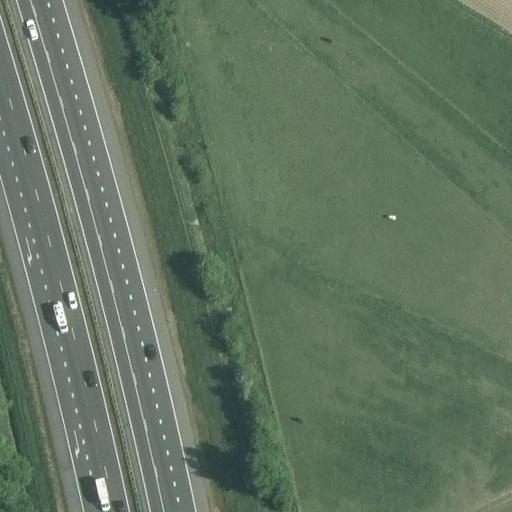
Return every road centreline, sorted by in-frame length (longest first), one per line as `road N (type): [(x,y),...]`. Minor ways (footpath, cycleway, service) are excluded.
road 1 (motorway): [(161,511),(102,253),(31,0)]
road 2 (motorway): [(0,68),(112,511)]
